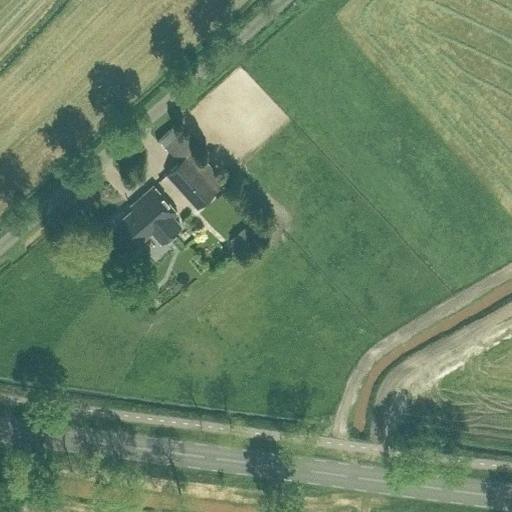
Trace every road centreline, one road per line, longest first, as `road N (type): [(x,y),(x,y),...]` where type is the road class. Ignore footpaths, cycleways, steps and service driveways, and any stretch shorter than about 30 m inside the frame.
road 1 (secondary): [(511,496),(0,426)]
road 2 (unclassified): [(284,0),(0,247)]
